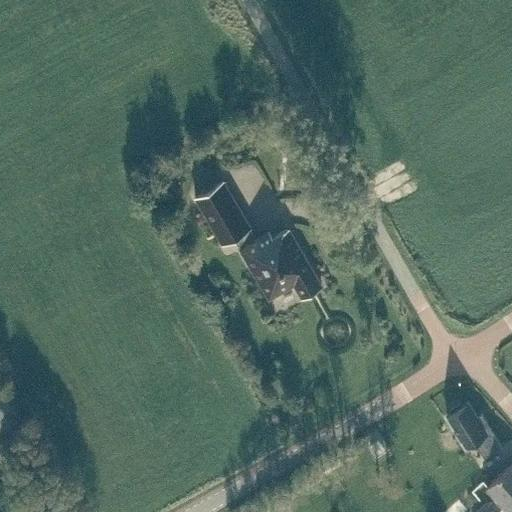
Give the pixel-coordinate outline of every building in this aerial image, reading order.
[(222,180),(195,196),(223,242),(234,235),(241,247),(239,247),(269,297),(293,283),(301,297),(321,285),(288,228),(272,237),(269,230),(255,238),(248,227),(250,226),(222,180)] [(483,456),(501,445),(485,419),(480,422),(467,401),(461,404),(460,402),(450,408),(451,410),(446,414),(466,445),(474,440),(483,456)] [(492,511),(511,494),(511,462),(486,485),(496,496),(488,503),(486,501),(473,511),(492,511)] [(450,494),(435,511),(449,511),(459,501),(450,494)] [(507,511),(509,511),(511,511),(511,494),(492,511),(507,511)]
